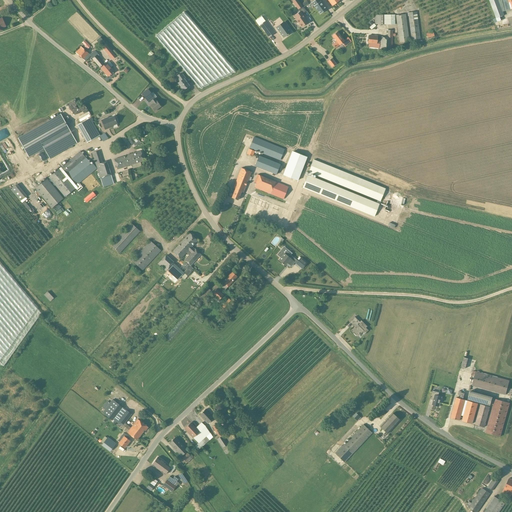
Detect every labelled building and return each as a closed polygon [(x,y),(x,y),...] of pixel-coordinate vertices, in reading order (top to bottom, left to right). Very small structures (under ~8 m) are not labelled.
[(298,9),(302,6),(297,0),(294,0),(292,1),(298,9)] [(320,14),(326,9),(319,0),(315,0),(311,3),(320,14)] [(503,11),(498,0),(489,0),(496,18),(493,19),(494,23),(499,21),(498,18),(504,15),(503,11)] [(511,0),(498,0),(503,11),(511,8),(511,0)] [(301,27),(308,23),(300,11),(295,15),(297,18),(296,20),(301,27)] [(411,40),(420,39),(417,12),(408,13),(411,40)] [(400,43),(409,41),(406,14),(396,15),(400,43)] [(274,34),(265,21),(260,25),(269,38),(274,34)] [(284,37),(291,32),(283,22),(276,27),(284,37)] [(394,46),(394,30),(388,30),(388,37),(381,37),(380,51),(392,50),(392,46),(394,46)] [(335,48),(339,45),(342,43),(344,46),(351,41),(348,38),(344,41),(337,32),(332,35),(337,42),(333,45),(335,48)] [(379,48),(380,44),(380,37),(377,36),(374,35),(374,36),(369,35),(368,43),(370,43),(369,47),(379,48)] [(82,42),(87,48),(90,46),(85,40),(82,42)] [(107,53),(111,50),(105,43),(101,47),(107,53)] [(75,52),(83,59),(89,53),(81,46),(75,52)] [(100,67),(104,64),(99,58),(100,56),(95,50),(90,55),(100,67)] [(332,67),(336,64),(331,59),(327,62),(332,67)] [(108,76),(114,71),(107,63),(100,68),(108,76)] [(183,90),(189,86),(185,80),(186,79),(181,73),(176,77),(180,82),(178,83),(183,90)] [(148,89),(142,93),(148,101),(153,97),(148,89)] [(156,101),(154,98),(150,101),(152,104),(151,105),(155,111),(161,107),(156,101)] [(19,138),(27,152),(69,129),(61,115),(19,138)] [(101,120),(105,129),(113,127),(112,126),(117,124),(114,116),(108,119),(108,117),(105,118),(105,119),(101,120)] [(90,118),(77,126),(86,142),(99,135),(90,118)] [(71,132),(44,148),(50,158),(77,143),(71,132)] [(105,133),(99,135),(102,141),(108,138),(105,133)] [(280,160),(284,149),(254,137),(249,148),(280,160)] [(75,187),(95,169),(80,151),(48,177),(65,197),(76,188),(75,187)] [(101,179),(111,175),(107,161),(102,162),(99,151),(92,153),(101,179)] [(117,169),(144,160),(141,151),(114,159),(117,169)] [(297,180),(307,157),(293,151),(283,175),(297,180)] [(276,174),(280,164),(259,156),(255,166),(276,174)] [(380,201),(382,198),(385,189),(313,160),(308,172),(309,172),(311,173),(380,201)] [(243,192),(251,172),(241,168),(233,188),(235,189),(232,198),(238,200),(241,191),(243,192)] [(311,173),(309,172),(303,187),(374,216),(379,204),(310,176),(311,173)] [(283,199),(288,187),(257,174),(254,182),(256,184),(254,188),(283,199)] [(28,184),(32,188),(38,184),(34,179),(28,184)] [(52,208),(63,199),(46,179),(35,189),(52,208)] [(120,253),(140,231),(131,223),(111,245),(120,253)] [(185,254),(186,255),(193,248),(192,246),(197,240),(189,233),(172,252),(180,259),(185,254)] [(143,270),(161,251),(150,241),(132,260),(143,270)] [(296,264),(298,261),(290,255),(292,253),(284,247),(277,255),(280,258),(279,260),(285,265),(287,262),(291,266),(294,262),(296,264)] [(201,254),(193,248),(186,255),(187,257),(184,260),(185,261),(179,268),(174,263),(173,263),(165,271),(161,276),(165,280),(167,277),(175,283),(190,266),(201,254)] [(158,264),(165,271),(173,263),(174,263),(174,262),(166,255),(158,264)] [(298,261),(296,264),(301,269),(306,263),(301,258),(298,261)] [(225,290),(237,276),(232,272),(219,285),(225,290)] [(199,303),(211,290),(207,287),(195,299),(199,303)] [(219,300),(223,295),(216,289),(212,294),(219,300)] [(49,301),(52,298),(46,291),(43,294),(49,301)] [(227,297),(218,309),(222,313),(232,301),(227,297)] [(169,342),(197,313),(191,307),(163,337),(169,342)] [(218,326),(224,319),(220,315),(214,322),(218,326)] [(364,334),(368,330),(366,328),(367,326),(361,320),(360,322),(355,317),(350,321),(355,326),(351,331),(357,336),(362,331),(364,334)] [(506,395),(510,380),(479,372),(480,371),(477,370),(477,371),(476,371),(472,386),(506,395)] [(493,395),(471,389),(468,398),(490,404),(493,395)] [(438,396),(439,392),(432,391),(431,397),(434,398),(432,404),(439,406),(442,397),(438,396)] [(460,421),(466,400),(456,397),(450,418),(460,421)] [(112,420),(123,407),(112,399),(102,412),(112,420)] [(501,437),(510,403),(495,399),(485,432),(501,437)] [(472,424),(478,403),(467,400),(462,421),(472,424)] [(485,427),(490,407),(480,404),(475,425),(485,427)] [(208,424),(214,418),(205,409),(199,415),(208,424)] [(126,410),(118,421),(121,423),(120,424),(122,426),(124,425),(125,422),(132,414),(126,410)] [(387,433),(399,420),(392,413),(380,426),(387,433)] [(127,432),(127,433),(132,436),(137,440),(144,430),(145,431),(148,427),(138,419),(127,432)] [(199,443),(203,440),(210,433),(205,426),(202,422),(196,427),(200,430),(199,431),(191,422),(184,429),(193,438),(198,444),(199,443)] [(222,448),(228,444),(222,436),(224,435),(217,424),(212,427),(219,437),(217,439),(222,448)] [(335,453),(345,462),(372,433),(363,424),(342,446),(335,453)] [(124,433),(117,441),(119,442),(119,443),(125,448),(130,441),(129,440),(130,438),(124,433)] [(181,456),(188,450),(176,437),(169,443),(181,456)] [(106,440),(102,445),(110,451),(114,446),(106,440)] [(187,463),(194,457),(191,454),(190,456),(187,452),(182,457),(187,463)] [(168,471),(171,474),(177,466),(173,463),(171,467),(157,457),(152,465),(165,475),(168,471)] [(169,476),(167,480),(174,485),(178,479),(175,476),(173,478),(169,476)] [(492,491),(499,481),(494,477),(487,488),(492,491)] [(152,478),(146,487),(151,490),(157,481),(152,478)] [(511,479),(509,478),(502,493),(511,497),(511,494),(511,479)] [(474,511),(477,511),(491,493),(482,487),(468,507),(474,511)] [(499,511),(505,503),(494,495),(482,511),(499,511)]
